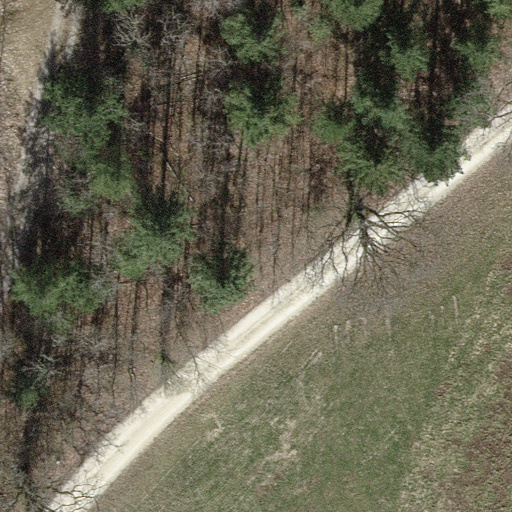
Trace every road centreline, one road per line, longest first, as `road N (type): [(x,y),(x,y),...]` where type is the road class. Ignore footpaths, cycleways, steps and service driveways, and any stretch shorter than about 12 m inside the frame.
road 1 (track): [(64,511),(89,471),(511,123)]
road 2 (track): [(0,284),(78,0)]
